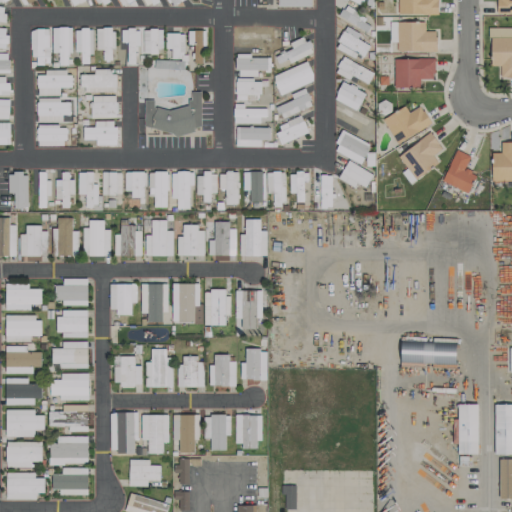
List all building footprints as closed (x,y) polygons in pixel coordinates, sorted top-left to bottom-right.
[(397,0),(398,14),(438,14),(437,0),(397,0)] [(511,14),(511,0),(496,0),(497,14),(511,14)] [(371,21),(343,7),(338,18),(366,32),(371,21)] [(436,31),(424,31),(424,21),(390,22),(390,42),(396,42),(396,51),(436,51),(436,31)] [(367,44),(357,38),(359,34),(346,26),(334,47),(358,61),(367,44)] [(51,53),(58,53),(58,65),(69,65),(71,29),(52,28),(51,53)] [(511,77),(511,28),(489,28),(490,66),(500,66),(500,77),(511,77)] [(74,29),(75,52),(80,52),(80,63),(91,63),(90,29),(74,29)] [(127,42),(127,64),(138,64),(138,29),(121,29),(121,42),(127,42)] [(143,53),(160,53),(160,30),(143,30),(143,53)] [(255,32),(237,33),(237,53),(257,52),(257,47),(275,47),(274,38),(255,38),(255,32)] [(165,48),(171,48),(171,60),(184,60),(184,33),(165,33),(165,48)] [(289,43),(292,48),(274,57),(279,68),(312,52),(304,35),(289,43)] [(103,38),(96,39),(96,49),(103,49),(103,60),(113,60),(113,41),(103,42),(103,38)] [(194,44),(193,63),(202,63),(203,44),(194,44)] [(0,69),(8,69),(8,53),(0,53),(0,69)] [(269,57),(248,58),(248,53),(236,54),(236,77),(257,76),(257,71),(270,70),(269,57)] [(367,84),(373,72),(342,57),(334,72),(349,80),(351,76),(367,84)] [(393,59),(394,88),(420,87),(420,79),(434,79),(434,58),(393,59)] [(184,70),(184,61),(154,60),(154,69),(184,70)] [(272,76),(280,95),(314,80),(306,61),(272,76)] [(69,69),(44,70),(44,75),(36,75),(37,95),(59,95),(59,88),(69,87),(69,69)] [(114,69),(93,69),(93,74),(81,74),(81,92),(114,92),(114,69)] [(8,77),(0,76),(0,94),(7,95),(8,77)] [(236,100),(260,100),(260,79),(235,80),(236,100)] [(365,93),(341,81),(333,99),(357,110),(365,93)] [(311,107),(305,89),(290,93),(293,100),(276,106),(280,117),(311,107)] [(144,131),(201,131),(200,92),(189,92),(189,108),(154,108),(154,100),(144,100),(144,131)] [(91,118),(116,118),(116,96),(91,96),(91,118)] [(59,98),(36,98),(37,122),(70,121),(70,102),(60,102),(59,98)] [(0,117),(8,118),(8,99),(0,99),(0,117)] [(266,121),(266,108),(243,108),(243,103),(233,104),(233,122),(266,121)] [(421,105),(407,112),(405,107),(383,117),(395,143),(431,126),(421,105)] [(279,142),(306,136),(301,116),(286,120),(288,128),(276,131),(279,142)] [(96,145),(116,144),(115,120),(94,121),(94,127),(83,127),(83,140),(95,139),(96,145)] [(9,122),(0,122),(0,144),(9,144),(9,122)] [(65,126),(37,125),(36,145),(65,146),(65,126)] [(235,146),(259,147),(260,140),(269,140),(269,127),(236,127),(235,146)] [(333,152),(361,163),(369,144),(340,132),(333,152)] [(398,153),(414,179),(438,164),(432,154),(440,149),(431,134),(398,153)] [(511,181),(511,141),(500,142),(500,152),(491,152),(492,181),(511,181)] [(476,174),(464,168),(470,156),(456,150),(441,181),(467,193),(476,174)] [(354,188),(357,183),(365,187),(372,174),(347,160),(337,178),(354,188)] [(130,197),(143,197),(144,172),(124,171),(124,190),(131,190),(130,197)] [(167,207),(166,171),(148,172),(148,197),(153,197),(154,207),(167,207)] [(242,190),(249,190),(249,202),(261,202),(262,172),(243,171),(242,190)] [(285,204),(284,171),(265,172),(266,193),(273,193),(273,205),(285,204)] [(54,180),(55,199),(61,199),(61,208),(68,208),(68,195),(72,195),(71,172),(61,172),(61,180),(54,180)] [(77,194),(85,194),(84,209),(100,210),(101,196),(97,195),(97,184),(92,184),(92,172),(78,172),(77,194)] [(121,172),(101,172),(102,195),(121,195),(121,172)] [(189,208),(188,185),(193,185),(193,172),(170,172),(171,199),(176,198),(176,208),(189,208)] [(237,203),(237,192),(237,172),(218,172),(219,191),(225,191),(225,204),(237,203)] [(289,172),(289,193),(296,193),(296,202),(303,202),(303,180),(307,180),(307,172),(289,172)] [(8,193),(14,193),(14,208),(27,208),(27,173),(7,174),(8,193)] [(196,195),(202,195),(203,202),(209,202),(209,193),(216,193),(215,173),(195,173),(196,195)] [(331,175),(320,175),(319,208),(331,208),(331,175)] [(15,225),(8,225),(9,217),(0,216),(0,255),(15,256),(15,225)] [(57,256),(77,256),(77,231),(72,231),(71,217),(54,218),(54,244),(56,244),(57,256)] [(266,256),(266,230),(260,231),(260,219),(244,219),(244,234),(239,234),(239,256),(266,256)] [(109,229),(103,229),(103,220),(88,220),(88,227),(82,228),(82,256),(109,256),(109,229)] [(172,256),(172,231),(165,231),(165,220),(151,220),(151,235),(145,235),(145,256),(172,256)] [(235,255),(235,229),(228,229),(228,222),(214,222),(213,240),(208,240),(208,255),(235,255)] [(177,255),(202,255),(202,224),(182,224),(182,236),(176,236),(177,255)] [(113,256),(140,256),(140,231),(134,231),(134,225),(119,225),(119,234),(114,234),(113,256)] [(19,234),(19,256),(46,256),(45,227),(25,227),(25,234),(19,234)] [(86,304),(87,279),(63,278),(63,285),(54,285),(54,304),(86,304)] [(167,284),(140,283),(140,313),(147,313),(147,322),(161,322),(162,312),(167,312),(167,284)] [(199,283),(171,284),(172,323),(199,323),(199,283)] [(4,310),(30,310),(30,304),(41,304),(41,289),(28,288),(28,284),(5,284),(4,310)] [(109,284),(109,312),(130,313),(131,302),(135,302),(136,284),(109,284)] [(203,325),(225,325),(225,314),(228,314),(228,290),(203,290),(203,325)] [(235,318),(241,318),(241,328),(255,328),(255,318),(261,318),(261,290),(234,290),(235,318)] [(86,310),(62,310),(62,317),(55,317),(56,336),(86,336),(86,310)] [(38,315),(5,315),(5,341),(30,341),(30,336),(38,336),(38,315)] [(455,364),(456,342),(401,341),(400,362),(455,364)] [(5,373),(32,373),(32,367),(40,367),(40,352),(26,352),(26,346),(5,346),(5,373)] [(86,367),(86,348),(51,348),(51,367),(86,367)] [(172,386),(172,357),(165,357),(166,349),(151,348),(150,362),(145,362),(145,386),(172,386)] [(266,380),(266,349),(245,349),(244,362),(240,362),(239,379),(266,380)] [(234,386),(235,361),(228,361),(228,355),(213,354),(213,365),(209,365),(208,385),(234,386)] [(134,356),(113,356),(113,385),(140,385),(140,365),(134,365),(134,356)] [(177,387),(201,386),(201,356),(181,356),(182,364),(176,364),(177,387)] [(59,400),(88,400),(88,373),(60,373),(60,380),(50,380),(50,394),(59,394),(59,400)] [(5,405),(34,404),(34,398),(40,398),(40,383),(27,383),(27,378),(5,378),(5,405)] [(457,454),(477,454),(477,404),(457,404),(457,454)] [(511,454),(511,404),(493,404),(494,454),(511,454)] [(48,411),(48,426),(68,426),(68,431),(87,431),(87,405),(62,405),(62,411),(48,411)] [(33,437),(34,430),(43,430),(43,415),(34,415),(34,410),(5,409),(5,436),(33,437)] [(110,453),(134,453),(134,438),(137,437),(137,412),(110,412),(110,453)] [(199,414),(172,414),(172,439),(178,439),(178,452),(194,452),(194,439),(198,439),(199,414)] [(259,447),(260,415),(235,414),(234,446),(259,447)] [(141,440),(147,439),(147,453),(162,453),(162,442),(168,442),(167,415),(140,415),(141,440)] [(225,450),(225,435),(230,435),(229,415),(203,415),(203,438),(209,438),(210,450),(225,450)] [(87,436),(57,436),(57,443),(49,443),(49,464),(87,464),(87,436)] [(31,466),(31,461),(41,461),(41,441),(5,442),(6,467),(31,466)] [(188,459),(176,458),(175,472),(178,472),(178,484),(188,484),(188,459)] [(159,465),(148,465),(148,459),(128,459),(128,486),(159,486),(159,465)] [(511,498),(511,459),(498,459),(499,499),(511,498)] [(87,495),(87,468),(61,468),(61,474),(51,474),(51,489),(59,489),(59,494),(87,495)] [(5,498),(36,499),(36,492),(43,492),(44,477),(34,477),(34,473),(6,472),(5,498)] [(295,485),(283,485),(283,509),(296,509),(295,485)] [(188,510),(188,491),(173,491),(173,500),(178,500),(178,510),(188,510)] [(137,511),(165,511),(167,503),(128,495),(125,509),(137,511)]
